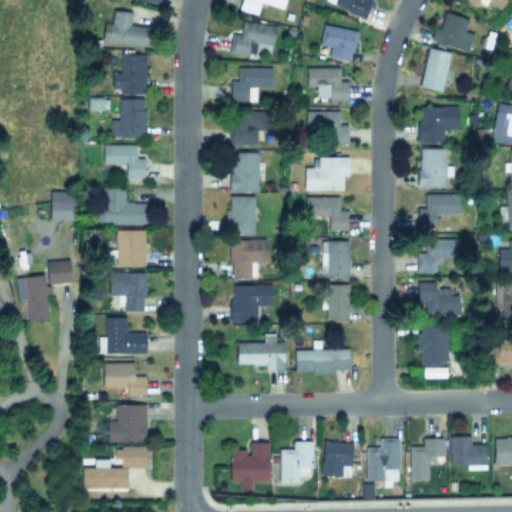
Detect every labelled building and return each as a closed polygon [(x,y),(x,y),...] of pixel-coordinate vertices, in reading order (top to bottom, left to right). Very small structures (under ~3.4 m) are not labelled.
[(255,14),(259,1),(281,8),(283,0),(239,0),(237,9),(255,14)] [(369,1),(367,0),(349,0),(345,12),(361,19),(369,1)] [(464,0),(473,5),(476,0),(485,0),(498,8),(502,0),(464,0)] [(146,27),(128,26),(129,11),(110,10),(110,23),(102,23),(101,42),(145,44),(146,27)] [(431,41),(465,50),(473,21),(439,12),(431,41)] [(254,43),(272,46),(275,26),(243,22),(241,34),(231,33),(229,53),(253,56),(254,43)] [(327,57),(348,61),(354,30),(321,24),(318,44),(329,46),(327,57)] [(439,92),(448,51),(425,47),(417,88),(439,92)] [(118,54),(118,93),(143,94),(143,54),(118,54)] [(511,60),(503,89),(511,91),(511,60)] [(270,67),(238,67),(238,80),(228,80),(228,101),(247,101),(247,87),(270,87),(270,67)] [(304,87),(314,87),(314,99),(345,100),(345,79),(338,79),(338,67),(304,67),(304,87)] [(143,99),(117,99),(117,121),(108,121),(108,137),(143,137),(143,99)] [(511,142),(511,105),(493,104),(490,141),(511,142)] [(442,142),(442,129),(456,130),(456,107),(416,106),(416,142),(442,142)] [(345,122),(337,122),(337,111),(303,111),(303,131),(326,131),(326,144),(345,144),(345,122)] [(255,144),(255,116),(228,116),(228,144),(255,144)] [(134,145),(100,145),(100,165),(123,165),(123,178),(142,178),(142,158),(134,158),(134,145)] [(415,188),(444,188),(444,148),(415,148),(415,188)] [(256,153),(228,153),(228,191),(256,191),(256,153)] [(302,190),(344,190),(344,157),(314,157),(314,167),(302,167),(302,190)] [(100,188),(100,223),(146,223),(146,203),(122,203),(122,188),(100,188)] [(47,219),(75,219),(75,193),(47,193),(47,219)] [(415,207),(415,229),(434,229),(434,215),(457,215),(457,194),(423,194),(423,207),(415,207)] [(511,194),(503,194),(503,230),(511,230),(511,194)] [(252,196),(226,196),(226,234),(252,234),(252,196)] [(303,197),(303,217),(326,217),(326,231),(344,231),(344,210),(337,210),(337,197),(303,197)] [(142,267),(142,231),(113,231),(113,267),(142,267)] [(424,251),(416,251),(416,272),(435,272),(435,261),(458,261),(458,240),(425,240),(424,251)] [(495,271),(511,271),(511,241),(506,241),(506,249),(495,249),(495,271)] [(346,277),(346,245),(320,245),(320,277),(346,277)] [(250,259),(229,259),(229,277),(250,277),(250,259)] [(43,265),(44,275),(14,277),(16,300),(24,300),(25,322),(46,321),(44,285),(69,283),(68,264),(43,265)] [(106,296),(121,296),(121,310),(143,310),(143,273),(106,273),(106,296)] [(511,281),(494,281),(494,314),(511,314),(511,281)] [(228,322),(256,322),(256,306),(269,306),(269,285),(228,285),(228,322)] [(347,285),(323,285),(323,320),(347,320),(347,285)] [(446,315),(446,287),(417,287),(417,315),(446,315)] [(142,354),(143,333),(123,333),(123,318),(101,317),(101,354),(142,354)] [(417,336),(417,365),(445,365),(445,336),(417,336)] [(263,372),(282,372),(282,341),(234,342),(234,365),(263,365),(263,372)] [(511,343),(480,344),(481,366),(511,365),(511,343)] [(347,349),(292,350),(292,373),(347,373),(347,349)] [(124,397),(142,397),(142,377),(132,377),(131,363),(100,363),(100,389),(124,389),(124,397)] [(142,406),(113,405),(113,421),(105,421),(105,442),(142,442),(142,406)] [(448,436),(448,466),(484,466),(484,443),(467,443),(467,436),(448,436)] [(511,437),(491,437),(491,465),(511,465),(511,437)] [(426,457),(440,457),(440,438),(420,438),(421,446),(407,447),(407,480),(427,480),(426,457)] [(396,439),(377,439),(377,447),(363,447),(363,482),(396,482),(396,439)] [(265,442),(247,443),(247,450),(227,451),(227,482),(238,482),(238,484),(266,484),(265,442)] [(310,442),(291,442),(291,449),(277,449),(277,483),(297,483),(297,477),(310,477),(310,442)] [(349,477),(349,442),(320,442),(319,476),(349,477)] [(124,489),(125,468),(142,468),(142,448),(114,448),(114,467),(106,467),(106,459),(93,459),(93,468),(80,468),(80,489),(124,489)]
